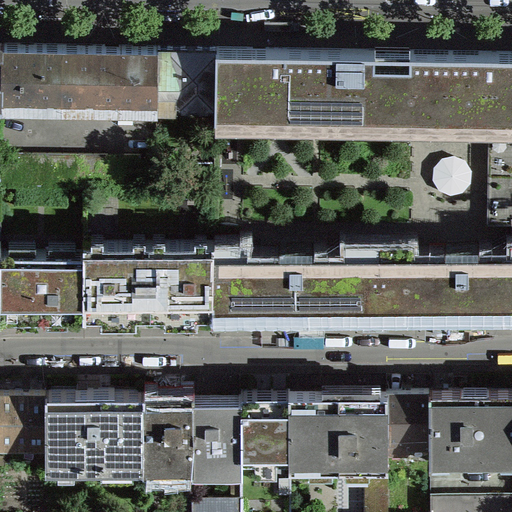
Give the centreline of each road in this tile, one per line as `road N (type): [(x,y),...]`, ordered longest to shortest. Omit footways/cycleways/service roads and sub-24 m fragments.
road 1 (residential): [(0,348),(511,348)]
road 2 (residential): [(173,0),(511,5)]
